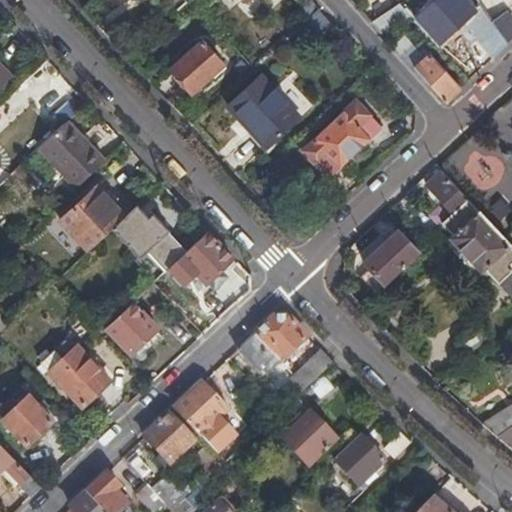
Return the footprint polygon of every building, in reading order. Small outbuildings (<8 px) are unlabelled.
[(188,0),(171,0),(179,9),(188,0)] [(472,15),(499,55),(510,44),(496,23),(480,0),(431,0),(424,7),(421,5),(416,10),(445,41),(472,15)] [(404,6),(376,22),(384,32),(411,16),(404,6)] [(496,23),(510,44),(511,42),(511,14),(511,13),(496,23)] [(199,86),(225,63),(203,38),(173,64),(177,68),(174,71),(184,82),(186,81),(187,82),(194,90),(199,86)] [(448,102),(462,89),(432,55),(427,60),(411,42),(401,51),(448,102)] [(0,61),(0,84),(12,74),(0,61)] [(269,143),(299,115),(261,73),(228,104),(243,120),(246,118),(269,143)] [(187,82),(182,87),(194,100),(203,92),(199,86),(194,90),(187,82)] [(384,127),(356,98),(301,151),(329,179),(384,127)] [(45,137),(67,116),(53,101),(32,123),(45,137)] [(107,158),(70,118),(33,152),(53,173),(60,168),(78,185),(107,158)] [(435,194),(452,212),(468,197),(445,171),(432,183),(439,190),(435,194)] [(62,219),(89,248),(110,228),(125,214),(115,203),(120,198),(103,181),(62,219)] [(468,197),(452,212),(449,215),(443,221),(455,234),(451,238),(482,271),(486,268),(511,295),(511,242),(505,236),(468,197)] [(171,264),(187,249),(153,211),(148,216),(136,203),(125,214),(110,228),(157,278),(171,264)] [(429,216),(438,225),(443,221),(449,215),(440,206),(429,216)] [(362,259),(383,282),(418,250),(416,246),(397,227),(362,259)] [(209,229),(187,249),(171,264),(202,296),(225,273),(220,267),(233,254),(209,229)] [(157,327),(133,300),(106,325),(131,352),(157,327)] [(276,368),(310,336),(290,316),(272,316),(236,349),(259,374),(271,363),(276,368)] [(157,327),(131,352),(138,359),(164,334),(157,327)] [(80,408),(109,381),(76,347),(62,360),(54,351),(41,364),(80,408)] [(290,377),(303,391),(335,361),(321,347),(290,377)] [(312,385),(322,397),(336,386),(326,374),(312,385)] [(228,410),(201,382),(174,407),(201,436),(228,410)] [(28,442),(55,417),(31,391),(4,416),(28,442)] [(309,407),(298,396),(280,412),(278,415),(289,427),(281,435),(310,466),(318,458),(328,448),(338,439),(313,413),(306,419),(302,414),(309,407)] [(496,434),(511,423),(511,400),(481,420),(496,434)] [(197,439),(170,411),(144,436),(171,463),(197,439)] [(511,423),(496,434),(511,447),(511,446),(511,423)] [(361,486),(386,462),(362,437),(336,461),(361,486)] [(2,443),(0,444),(0,473),(7,467),(35,495),(44,487),(2,443)] [(328,448),(318,458),(324,464),(334,454),(328,448)] [(204,470),(211,477),(222,466),(216,459),(204,470)] [(121,486),(107,471),(85,492),(103,511),(119,511),(130,503),(118,490),(121,486)] [(171,508),(175,511),(188,499),(178,490),(167,479),(154,490),(171,508)] [(188,499),(195,492),(187,483),(178,490),(188,499)] [(154,490),(150,485),(136,498),(149,511),(166,511),(171,508),(154,490)] [(103,511),(85,492),(70,507),(75,511),(103,511)] [(453,511),(435,497),(421,511),(453,511)] [(291,499),(281,510),(282,511),(296,511),(294,510),(298,506),(291,499)] [(232,511),(222,501),(209,511),(232,511)]
